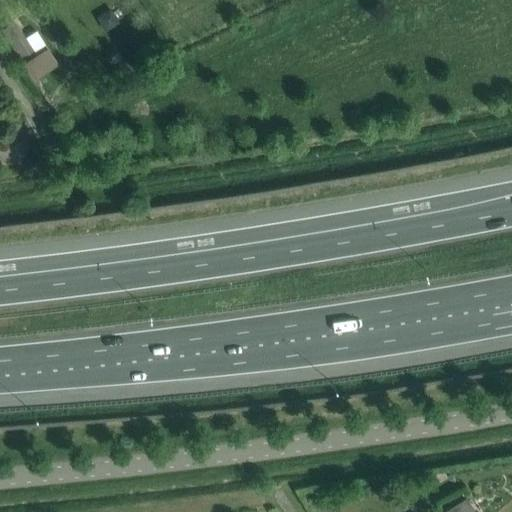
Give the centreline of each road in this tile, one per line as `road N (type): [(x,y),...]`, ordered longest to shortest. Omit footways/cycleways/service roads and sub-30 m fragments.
road 1 (motorway): [(511,214),(0,289)]
road 2 (motorway): [(0,361),(511,289)]
road 3 (unclassified): [(0,481),(251,456),(511,413)]
